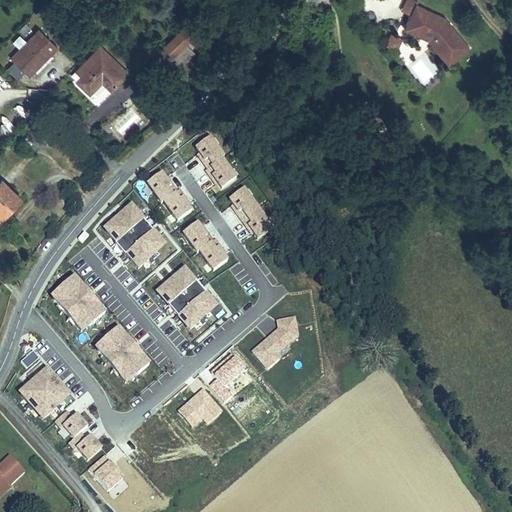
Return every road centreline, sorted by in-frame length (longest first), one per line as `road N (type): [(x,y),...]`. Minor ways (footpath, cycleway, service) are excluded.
road 1 (residential): [(21,315),(42,265),(125,164),(308,0)]
road 2 (residential): [(186,369),(264,304),(267,292),(175,161)]
road 3 (residential): [(21,315),(47,333),(119,423),(186,369)]
road 4 (residential): [(89,254),(186,369)]
